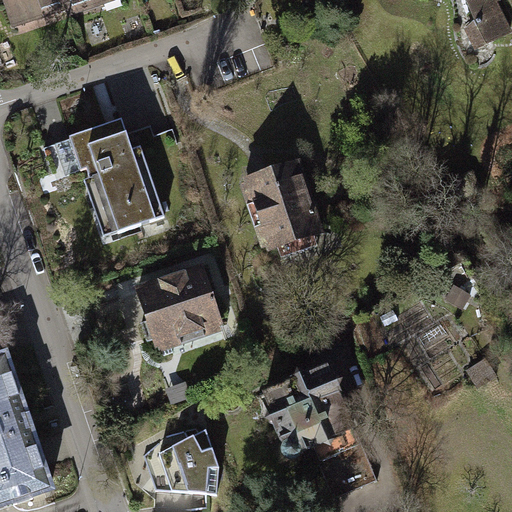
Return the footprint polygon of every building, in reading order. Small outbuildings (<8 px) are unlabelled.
[(0,0),(11,29),(65,11),(61,0),(0,0)] [(61,0),(65,11),(68,18),(120,0),(61,0)] [(510,38),(492,0),(462,0),(485,49),(510,38)] [(126,121),(69,142),(105,241),(162,221),(126,121)] [(325,236),(297,162),(238,184),(266,258),(325,236)] [(205,268),(137,291),(159,353),(227,329),(205,268)] [(0,511),(58,493),(9,352),(0,354),(0,511)] [(382,484),(338,372),(265,400),(291,467),(315,458),(333,503),(382,484)] [(166,439),(145,459),(158,495),(222,501),(225,471),(219,454),(210,434),(166,439)]
